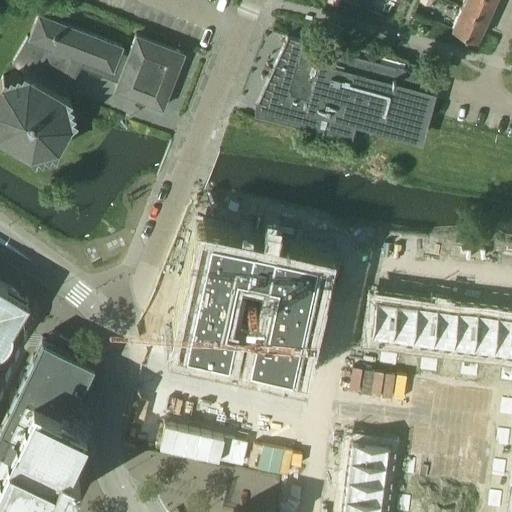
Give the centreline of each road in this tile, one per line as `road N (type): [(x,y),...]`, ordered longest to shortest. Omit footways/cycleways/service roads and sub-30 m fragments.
road 1 (residential): [(308,511),(338,278),(351,267),(511,284)]
road 2 (residential): [(109,313),(140,295),(250,0)]
road 3 (residential): [(129,511),(106,463),(122,353),(109,313)]
road 4 (residential): [(109,313),(0,236)]
